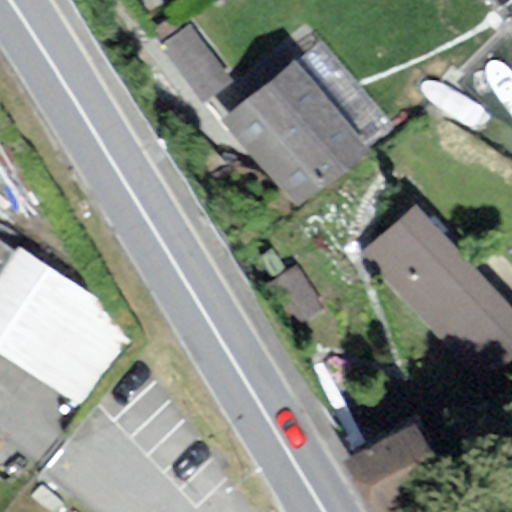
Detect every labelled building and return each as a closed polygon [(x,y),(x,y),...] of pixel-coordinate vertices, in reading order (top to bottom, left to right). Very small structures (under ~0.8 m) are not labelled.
[(228,78),(192,28),(167,45),(202,96),(228,78)] [(361,151),(296,69),(231,120),(296,202),(361,151)] [(511,350),(511,314),(415,211),(372,251),(487,374),(511,350)] [(0,246),(0,344),(79,397),(126,327),(12,251),(11,253),(0,246)] [(428,457),(409,421),(350,450),(369,487),(428,457)]
